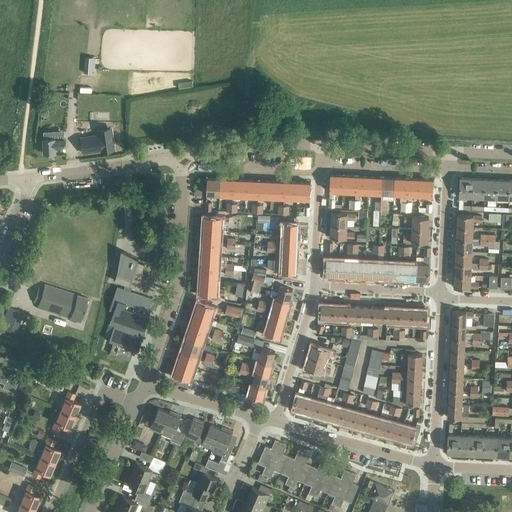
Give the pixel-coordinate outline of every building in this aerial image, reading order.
[(94,60),(95,60),(95,57),(85,56),(84,72),(93,73),(94,60)] [(92,91),(92,80),(81,80),(81,91),(92,91)] [(83,136),(84,149),(102,148),(102,149),(112,148),(111,128),(101,129),(101,135),(83,136)] [(56,138),(43,138),(44,153),(56,153),(56,146),(66,146),(65,139),(56,139),(56,138)] [(330,190),(343,191),(343,175),(330,174),(330,190)] [(356,175),(343,175),(343,191),(355,192),(356,175)] [(369,176),(356,175),(355,192),(368,192),(369,176)] [(369,176),(368,192),(381,193),(382,176),(369,176)] [(394,199),(394,193),(395,177),(382,176),(381,193),(381,201),(380,209),(381,209),(381,215),(386,215),(387,199),(394,199)] [(220,194),(220,178),(207,177),(207,194),(220,194)] [(394,193),(407,194),(408,178),(395,177),(394,193)] [(472,196),(473,178),(460,177),(460,195),(472,196)] [(233,179),(220,178),(220,194),(232,195),(233,179)] [(421,178),(408,178),(407,194),(420,195),(421,178)] [(434,179),(421,178),(420,195),(420,201),(427,201),(427,195),(433,195),(434,179)] [(472,196),(485,196),(485,179),(473,178),(472,196)] [(246,179),(233,179),(232,195),(245,196),(246,179)] [(258,196),(259,180),(246,179),(245,196),(258,196)] [(485,196),(497,197),(498,179),(485,179),(485,196)] [(497,197),(510,198),(510,180),(498,179),(497,197)] [(272,180),(259,180),(258,196),(271,197),(272,180)] [(285,181),(272,180),(271,197),(284,197),(285,181)] [(297,198),(298,182),(285,181),(284,197),(297,198)] [(311,182),(298,182),(297,198),(310,198),(311,182)] [(232,211),(232,203),(227,203),(227,200),(219,200),(219,211),(232,211)] [(331,212),(331,224),(347,225),(347,219),(355,219),(356,214),(348,213),(331,212)] [(501,222),(502,213),(489,213),(489,221),(501,222)] [(457,226),(473,227),(474,221),(482,221),(482,215),(474,215),(474,214),(458,214),(457,226)] [(205,215),(204,228),(221,229),(221,222),(229,222),(230,217),(205,215)] [(412,228),(428,229),(429,217),(412,216),(404,216),(404,221),(412,222),(412,228)] [(285,227),(284,234),(297,235),(298,222),(277,221),(277,227),(285,227)] [(347,232),(347,225),(331,224),(330,236),(346,237),(347,237),(354,238),(355,232),(347,232)] [(456,238),(473,239),(473,227),(457,226),(456,238)] [(203,241),(220,242),(221,229),(204,228),(203,241)] [(428,241),(428,229),(412,228),(411,235),(403,235),(403,240),(411,240),(411,241),(428,241)] [(297,247),(297,235),(284,234),(276,234),(275,241),(268,241),(267,246),(276,246),(284,247),(297,247)] [(473,239),(456,238),(456,250),(472,251),(473,245),(489,246),(489,240),(481,239),(473,239)] [(203,241),(202,254),(219,255),(220,242),(203,241)] [(339,275),(352,275),(353,243),(348,243),(347,251),(348,251),(347,259),(339,258),(339,275)] [(352,275),(364,276),(365,260),(357,259),(358,252),(359,243),(353,243),(352,275)] [(377,277),(390,277),(391,261),(384,261),(384,245),(379,244),(379,253),(378,260),(377,277)] [(296,260),(297,247),(284,247),(283,259),(296,260)] [(455,262),(472,263),(472,257),(472,251),(456,250),(455,262)] [(126,284),(124,288),(131,291),(132,286),(140,288),(144,263),(137,261),(139,258),(132,254),(121,251),(117,273),(115,280),(126,284)] [(202,267),(218,268),(219,255),(202,254),(202,267)] [(296,260),(283,259),(274,258),(273,271),(295,272),(296,260)] [(339,275),(339,258),(327,258),(326,274),(339,275)] [(377,277),(378,260),(365,260),(364,276),(377,277)] [(390,277),(403,278),(404,262),(391,261),(390,277)] [(403,278),(416,279),(417,262),(404,262),(403,278)] [(430,263),(417,262),(416,279),(429,279),(430,263)] [(455,262),(455,274),(471,275),(472,263),(455,262)] [(261,266),(260,268),(259,275),(271,277),(271,276),(273,268),(261,266)] [(202,267),(201,280),(217,281),(218,268),(202,267)] [(255,274),(253,273),(253,274),(248,289),(259,292),(262,284),(263,284),(265,277),(255,274)] [(471,275),(455,274),(454,286),(470,287),(479,287),(479,282),(475,282),(471,282),(471,275)] [(498,275),(490,275),(489,287),(497,287),(498,275)] [(511,277),(501,276),(501,288),(511,289),(511,277)] [(217,281),(201,280),(200,293),(225,294),(225,289),(217,288),(217,281)] [(279,290),(277,297),(289,300),(293,289),(273,283),(271,288),(279,290)] [(38,302),(37,307),(80,321),(88,298),(44,284),(43,288),(38,286),(34,301),(38,302)] [(131,291),(124,288),(117,286),(109,309),(114,311),(111,321),(142,332),(143,330),(145,331),(150,315),(146,314),(148,309),(150,310),(153,298),(131,291)] [(230,294),(229,300),(240,302),(242,297),(230,294)] [(286,312),(289,300),(277,297),(273,309),(286,312)] [(195,313),(211,318),(213,311),(220,313),(222,308),(199,300),(195,313)] [(321,317),(334,318),(335,304),(321,303),(321,317)] [(348,305),(335,304),(334,318),(347,318),(348,305)] [(239,317),(241,309),(227,305),(225,313),(239,317)] [(361,305),(348,305),(347,318),(360,319),(361,305)] [(374,306),(361,305),(360,319),(374,320),(374,306)] [(387,320),(388,307),(374,306),(374,320),(387,320)] [(388,307),(387,320),(394,321),(394,336),(399,337),(400,329),(400,321),(401,308),(388,307)] [(400,321),(414,322),(414,308),(401,308),(400,321)] [(428,309),(414,308),(414,322),(427,322),(428,309)] [(7,309),(1,328),(15,332),(21,313),(7,309)] [(283,324),(286,312),(273,309),(270,321),(283,324)] [(453,310),(452,324),(466,324),(466,317),(474,317),(474,311),(466,311),(453,310)] [(195,313),(191,325),(207,330),(211,318),(195,313)] [(494,314),(484,313),(483,325),(493,326),(494,314)] [(241,333),(255,337),(257,330),(243,327),(246,316),(243,315),(239,332),(241,333)] [(141,333),(142,332),(111,321),(110,323),(105,338),(109,340),(114,341),(110,353),(130,360),(134,348),(139,349),(144,334),(141,333)] [(279,336),(283,324),(270,321),(268,327),(261,325),(259,331),(279,336)] [(452,337),(465,338),(465,331),(466,324),(452,324),(452,337)] [(187,337),(202,343),(207,330),(191,325),(187,337)] [(353,327),(347,326),(347,334),(352,334),(352,338),(359,339),(359,332),(352,331),(353,327)] [(220,341),(222,335),(214,333),(212,338),(220,341)] [(252,346),(254,338),(239,334),(237,341),(252,346)] [(187,337),(182,349),(198,355),(202,343),(187,337)] [(464,351),(465,343),(465,338),(452,337),(451,350),(464,351)] [(352,338),(350,344),(360,347),(362,341),(352,338)] [(325,360),(333,362),(336,350),(313,343),(309,355),(325,360)] [(360,347),(350,344),(348,350),(358,353),(360,347)] [(259,359),(272,363),(275,351),(255,345),(254,350),(261,352),(259,359)] [(178,362),(194,367),(198,355),(182,349),(178,362)] [(371,355),(383,357),(383,356),(384,351),(383,351),(373,349),(371,355)] [(357,359),(358,353),(348,350),(347,356),(357,359)] [(464,351),(451,350),(450,363),(464,364),(464,351)] [(23,357),(7,351),(5,357),(20,363),(23,357)] [(408,365),(422,366),(422,353),(409,353),(401,353),(401,358),(405,358),(408,358),(408,365)] [(325,360),(309,355),(306,367),(321,372),(330,374),(331,368),(323,366),(325,360)] [(371,355),(370,361),(381,363),(383,357),(371,355)] [(355,365),(357,359),(347,356),(345,362),(355,365)] [(269,375),(272,363),(259,359),(257,365),(242,361),(241,367),(269,375)] [(369,367),(380,369),(381,363),(370,361),(369,367)] [(194,367),(178,362),(174,374),(190,379),(194,367)] [(353,371),(355,365),(345,362),(343,368),(353,371)] [(463,377),(464,370),(464,364),(450,363),(450,377),(463,377)] [(422,366),(408,365),(407,372),(392,371),(392,377),(421,378),(422,366)] [(265,387),(269,375),(241,367),(239,372),(254,376),(252,383),(265,387)] [(378,376),(380,369),(369,367),(367,373),(378,376)] [(352,377),(353,371),(343,368),(342,374),(352,377)] [(318,372),(316,379),(337,384),(339,377),(318,372)] [(0,381),(4,383),(2,387),(13,392),(18,381),(0,373),(0,381)] [(377,382),(378,376),(367,373),(366,379),(377,382)] [(55,374),(50,385),(62,390),(66,378),(55,374)] [(350,383),(352,377),(342,374),(340,381),(350,383)] [(399,389),(402,389),(420,390),(421,378),(392,377),(392,382),(400,383),(399,389)] [(463,377),(450,377),(449,390),(463,391),(463,377)] [(375,388),(377,382),(366,379),(364,385),(375,388)] [(350,383),(340,381),(338,387),(348,389),(350,383)] [(265,387),(252,383),(249,395),(262,398),(265,387)] [(318,414),(325,386),(320,385),(318,392),(319,393),(317,400),(309,398),(306,411),(318,414)] [(374,394),(375,388),(364,385),(363,392),(374,394)] [(318,414),(329,417),(333,404),(327,403),(329,395),(331,388),(325,386),(318,414)] [(420,403),(420,390),(402,389),(402,396),(394,396),(393,402),(401,404),(406,405),(406,402),(420,403)] [(60,409),(75,415),(80,402),(73,399),(75,393),(68,390),(60,409)] [(449,390),(449,403),(462,404),(463,391),(449,390)] [(306,411),(309,398),(298,394),(294,407),(306,411)] [(469,404),(462,404),(449,403),(448,417),(461,417),(469,417),(469,404)] [(333,404),(329,417),(341,421),(345,408),(333,404)] [(509,407),(493,406),(492,414),(509,415),(509,407)] [(169,412),(159,408),(150,428),(161,433),(163,429),(162,429),(169,412)] [(341,421),(353,424),(357,411),(345,408),(341,421)] [(75,415),(60,409),(52,428),(59,431),(62,425),(69,428),(75,415)] [(162,429),(163,429),(164,426),(174,431),(171,439),(176,442),(182,429),(176,427),(182,415),(170,410),(169,412),(162,429)] [(357,411),(353,424),(365,427),(368,414),(357,411)] [(8,428),(13,417),(8,414),(3,425),(8,428)] [(365,427),(377,430),(380,418),(368,414),(365,427)] [(182,429),(176,442),(182,444),(187,433),(197,438),(195,441),(196,441),(202,429),(205,421),(194,417),(187,432),(182,429)] [(380,418),(377,430),(388,434),(392,421),(380,418)] [(388,434),(400,437),(404,424),(392,421),(388,434)] [(460,453),(461,434),(453,434),(453,423),(449,423),(449,434),(448,452),(460,453)] [(196,441),(202,444),(213,449),(222,426),(221,428),(210,424),(207,431),(202,429),(196,441)] [(404,424),(400,437),(412,440),(416,427),(404,424)] [(222,455),(222,456),(220,459),(219,463),(209,458),(206,465),(226,474),(227,470),(224,468),(227,462),(230,453),(234,445),(228,443),(233,431),(222,426),(213,449),(212,451),(222,455)] [(45,430),(39,427),(36,435),(42,437),(45,430)] [(460,453),(473,453),(474,435),(461,434),(460,453)] [(486,436),(474,435),(473,453),(485,454),(486,436)] [(485,454),(498,454),(499,436),(486,436),(485,454)] [(511,437),(499,436),(498,454),(510,455),(511,437)] [(40,455),(55,462),(60,449),(53,446),(56,440),(48,437),(40,455)] [(143,443),(135,439),(132,445),(141,448),(143,443)] [(262,473),(267,475),(281,441),(275,439),(272,448),(265,445),(258,462),(265,465),(262,473)] [(287,444),(281,441),(267,475),(271,476),(274,469),(281,472),(289,455),(283,452),(287,444)] [(289,455),(281,472),(289,475),(285,483),(290,485),(304,451),(298,449),(295,457),(289,455)] [(310,454),(304,451),(290,485),(294,487),(297,479),(305,482),(312,465),(306,462),(310,454)] [(55,462),(40,455),(32,474),(39,477),(42,471),(49,475),(55,462)] [(153,455),(150,461),(163,467),(166,461),(153,455)] [(312,465),(305,482),(312,485),(309,493),(313,495),(327,461),(322,459),(318,467),(312,465)] [(11,461),(8,470),(24,476),(27,468),(11,461)] [(161,472),(163,467),(150,461),(148,467),(136,462),(131,473),(150,481),(151,480),(148,479),(153,470),(161,473),(161,472)] [(197,481),(214,489),(219,478),(206,472),(209,467),(196,461),(193,467),(202,471),(197,481)] [(333,463),(327,461),(313,495),(317,496),(321,489),(328,492),(335,475),(329,472),(333,463)] [(335,475),(328,492),(335,495),(332,502),(331,502),(329,509),(333,510),(336,504),(351,471),(345,468),(341,477),(335,475)] [(25,476),(24,476),(8,470),(4,479),(21,485),(25,476)] [(351,471),(336,504),(341,506),(344,499),(351,502),(359,485),(353,482),(356,473),(351,471)] [(136,494),(149,500),(157,483),(151,480),(150,481),(131,473),(134,474),(129,485),(139,489),(136,494)] [(184,488),(181,494),(195,500),(197,494),(209,500),(214,489),(197,481),(193,492),(184,488)] [(373,500),(387,506),(388,504),(395,490),(375,481),(373,487),(369,485),(365,493),(369,495),(369,496),(374,498),(373,500)] [(28,483),(20,502),(35,508),(40,495),(33,492),(36,486),(28,483)] [(248,496),(265,504),(272,488),(261,484),(259,489),(252,486),(248,496)] [(122,495),(117,506),(131,511),(134,511),(138,502),(147,506),(149,500),(136,494),(134,500),(122,495)] [(192,505),(195,500),(181,494),(179,500),(181,501),(177,511),(203,511),(204,511),(192,505)] [(168,499),(163,496),(160,504),(165,506),(168,499)] [(248,496),(244,506),(256,511),(268,511),(270,506),(265,504),(248,496)] [(384,511),(387,506),(373,500),(368,511),(384,511)] [(33,511),(35,508),(20,502),(15,511),(33,511)]
